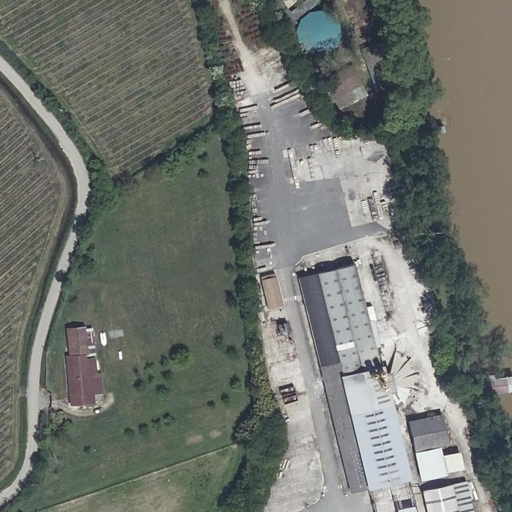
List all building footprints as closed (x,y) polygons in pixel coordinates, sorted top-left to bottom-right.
[(349,65),(333,74),(338,82),(330,86),(342,105),(364,92),(349,65)] [(349,496),(403,482),(380,387),(379,381),(366,327),(383,322),(368,263),(304,278),(302,269),(293,271),(322,391),(324,397),(349,496)] [(271,277),(256,280),(263,311),(278,308),(271,277)] [(283,326),(275,327),(277,336),(285,334),(283,326)] [(87,329),(71,330),(73,359),(76,397),(94,397),(94,392),(102,392),(100,375),(96,375),(95,359),(90,359),(89,345),(94,344),(93,335),(88,335),(87,329)] [(76,397),(73,359),(71,359),(74,402),(94,401),(94,397),(76,397)] [(404,429),(411,457),(435,451),(442,448),(436,421),(404,429)] [(435,451),(411,457),(412,460),(435,455),(435,451)] [(442,482),(435,455),(412,460),(418,487),(442,482)] [(452,511),(448,492),(421,498),(424,511),(452,511)] [(412,511),(410,503),(394,507),(395,511),(412,511)]
